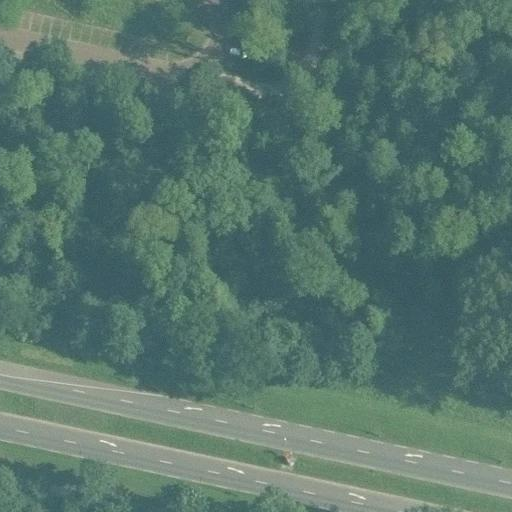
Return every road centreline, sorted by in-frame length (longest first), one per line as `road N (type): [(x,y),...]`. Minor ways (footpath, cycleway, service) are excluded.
road 1 (secondary): [(511,482),(0,379)]
road 2 (secondary): [(0,427),(378,511)]
